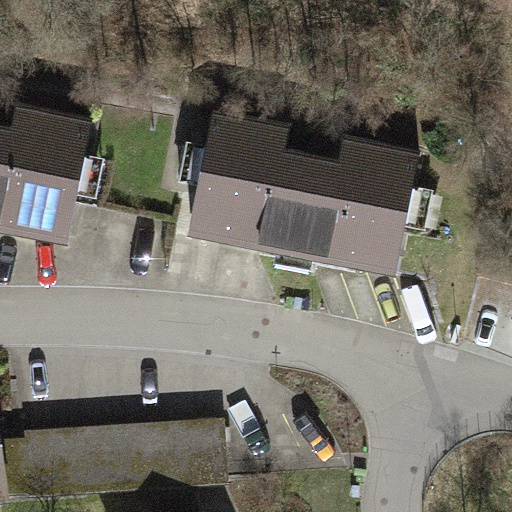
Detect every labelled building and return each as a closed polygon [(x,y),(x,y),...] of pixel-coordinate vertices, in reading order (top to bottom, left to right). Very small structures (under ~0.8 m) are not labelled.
[(10,141),(5,165),(0,164),(0,231),(28,237),(30,227),(69,235),(78,190),(85,155),(92,123),(17,108),(10,141)] [(339,173),(335,194),(279,183),(283,162),(290,128),(215,113),(208,148),(200,186),(193,225),(230,232),(228,244),(357,270),(359,258),(398,266),(406,227),(414,188),(420,154),(346,139),(339,173)] [(10,141),(0,139),(0,164),(5,165),(10,141)] [(200,186),(208,148),(187,143),(179,181),(200,186)] [(100,158),(85,155),(78,190),(93,193),(100,158)] [(339,173),(283,162),(279,183),(335,194),(339,173)] [(434,193),(414,188),(406,227),(425,232),(434,193)] [(227,481),(224,422),(27,432),(28,441),(0,441),(0,454),(4,492),(30,490),(31,494),(153,485),(165,511),(174,511),(199,503),(198,483),(227,481)]
